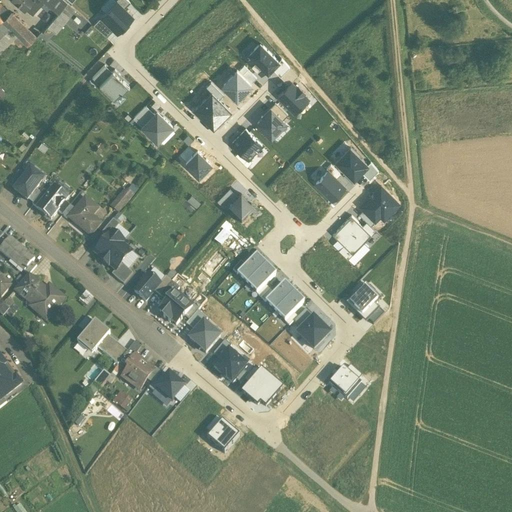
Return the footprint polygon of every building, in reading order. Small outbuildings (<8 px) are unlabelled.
[(15,0),(26,8),(32,0),(15,0)] [(32,0),(26,8),(33,14),(41,5),(48,10),(51,7),(59,14),(68,2),(64,0),(32,0)] [(116,0),(117,0),(117,1),(125,8),(131,2),(128,0),(116,0)] [(102,17),(115,29),(118,32),(133,16),(125,8),(117,1),(102,17)] [(68,2),(59,14),(48,27),(56,34),(76,10),(68,2)] [(10,14),(2,6),(2,7),(0,8),(0,15),(4,19),(10,14)] [(35,37),(10,13),(10,14),(4,19),(2,20),(18,35),(24,41),(28,45),(35,37)] [(102,17),(94,25),(107,38),(115,29),(102,17)] [(18,35),(2,20),(0,22),(0,51),(13,40),(18,35)] [(18,35),(13,40),(19,46),(24,41),(18,35)] [(268,72),(272,68),(279,61),(260,43),(250,53),(252,56),(248,60),(262,74),(266,70),(268,72)] [(272,68),(280,76),(289,67),(282,58),(279,61),(272,68)] [(93,77),(100,84),(112,72),(105,65),(93,77)] [(244,65),(239,70),(252,83),(257,78),(244,65)] [(289,67),(280,76),(289,85),(292,82),(297,76),(289,67)] [(112,72),(100,84),(114,99),(121,92),(122,94),(129,87),(119,76),(121,75),(115,69),(112,72)] [(242,93),(251,85),(237,71),(223,85),(239,101),(245,96),(242,93)] [(212,92),(219,99),(224,95),(211,82),(207,87),(212,92)] [(297,87),(292,82),(289,85),(278,96),(295,112),(308,98),(303,93),(304,92),(299,86),(297,87)] [(196,109),(214,127),(231,110),(219,99),(212,92),(196,109)] [(283,120),(288,114),(277,103),(272,109),(283,120)] [(146,105),(134,118),(142,126),(154,113),(146,105)] [(286,123),(283,120),(272,109),(258,123),(272,137),(286,123)] [(158,142),(173,126),(157,111),(154,113),(142,126),(158,142)] [(240,150),(249,158),(262,145),(246,129),(232,142),(240,150)] [(179,155),(186,162),(195,154),(188,147),(179,155)] [(361,171),(368,164),(350,147),(336,161),(354,179),(361,171)] [(249,158),(240,150),(235,155),(247,167),(252,162),(249,158)] [(186,162),(186,163),(201,178),(209,171),(207,168),(211,164),(198,151),(195,154),(186,162)] [(361,171),(370,180),(379,170),(371,162),(368,164),(361,171)] [(329,170),(336,178),(340,173),(331,164),(327,168),(329,170)] [(14,192),(27,202),(28,201),(36,191),(44,180),(31,170),(25,178),(15,191),(14,192)] [(315,184),(332,201),(345,187),(336,178),(329,170),(315,184)] [(11,187),(15,191),(25,178),(19,173),(11,187)] [(308,185),(304,189),(317,202),(321,198),(308,185)] [(381,186),(360,206),(363,209),(375,221),(381,216),(384,219),(399,204),(381,186)] [(230,188),(217,201),(226,209),(239,196),(230,188)] [(68,199),(54,189),(49,196),(38,210),(45,216),(48,212),(54,217),(56,214),(58,212),(65,202),(68,199)] [(113,208),(122,214),(135,195),(126,189),(113,208)] [(324,209),(317,202),(304,189),(291,203),(311,222),(324,209)] [(36,191),(28,201),(33,205),(41,195),(36,191)] [(33,206),(38,210),(49,196),(44,192),(41,195),(33,205),(33,206)] [(241,194),(239,196),(226,209),(242,225),(257,209),(241,194)] [(76,211),(69,219),(69,220),(91,238),(102,225),(93,217),(99,210),(86,199),(76,211)] [(63,216),(70,206),(65,202),(58,212),(63,216)] [(76,211),(70,206),(63,216),(68,221),(69,220),(69,219),(76,211)] [(367,221),(371,225),(375,221),(363,209),(359,214),(367,221)] [(352,215),(333,234),(344,245),(353,254),(372,235),(363,226),(352,215)] [(113,221),(102,234),(107,239),(112,233),(113,233),(119,226),(113,221)] [(371,225),(367,221),(363,226),(372,235),(376,230),(371,225)] [(113,233),(112,233),(107,239),(95,254),(101,259),(100,260),(108,267),(109,266),(116,271),(116,272),(122,265),(132,253),(122,245),(124,243),(113,233)] [(11,239),(0,252),(23,272),(34,259),(11,239)] [(353,254),(344,245),(339,250),(348,259),(353,254)] [(237,276),(247,286),(266,266),(257,256),(245,268),(237,276)] [(233,272),(237,276),(245,268),(241,263),(233,272)] [(133,275),(122,265),(116,272),(116,271),(112,276),(124,286),(133,275)] [(276,275),(266,266),(247,286),(257,295),(265,287),(276,275)] [(174,281),(179,275),(173,270),(168,276),(174,281)] [(149,275),(134,293),(146,303),(161,285),(149,275)] [(0,278),(0,294),(3,297),(11,288),(0,278)] [(26,279),(15,292),(20,296),(31,284),(26,279)] [(155,293),(160,297),(172,283),(167,279),(155,293)] [(55,298),(34,280),(31,284),(20,296),(25,301),(27,299),(42,312),(39,316),(47,323),(66,301),(58,294),(55,298)] [(160,297),(167,302),(174,293),(175,294),(179,290),(172,283),(160,297)] [(265,304),(275,313),(294,293),(284,284),(274,295),(265,304)] [(257,295),(261,300),(269,291),(265,287),(257,295)] [(363,287),(346,305),(353,312),(355,309),(364,318),(365,317),(375,307),(379,303),(363,287)] [(261,300),(265,304),(274,295),(269,291),(261,300)] [(167,303),(160,312),(165,316),(163,318),(170,323),(171,322),(176,326),(184,317),(185,318),(192,309),(191,308),(175,294),(174,293),(167,302),(167,303)] [(304,303),(294,293),(275,313),(285,323),(294,315),(304,303)] [(192,309),(185,318),(190,322),(198,312),(201,308),(195,303),(191,308),(192,309)] [(3,305),(0,308),(0,315),(3,318),(10,310),(3,305)] [(365,317),(374,326),(384,315),(375,307),(365,317)] [(294,323),(302,332),(313,320),(315,319),(306,311),(298,319),(294,323)] [(208,320),(198,312),(190,322),(186,325),(195,333),(204,323),(208,320)] [(294,315),(285,323),(290,328),(294,323),(298,319),(294,315)] [(86,331),(91,320),(85,318),(80,328),(86,331)] [(302,332),(298,335),(314,350),(329,335),(324,331),(325,330),(319,324),(318,325),(313,320),(302,332)] [(95,322),(80,341),(95,353),(98,349),(108,337),(110,334),(95,322)] [(220,338),(204,323),(195,333),(189,340),(206,354),(220,338)] [(117,344),(108,337),(98,349),(106,356),(117,344)] [(225,342),(213,355),(220,361),(227,351),(231,347),(225,342)] [(127,353),(117,344),(106,356),(118,366),(120,364),(127,353)] [(227,351),(220,361),(214,367),(221,374),(226,379),(227,378),(233,384),(236,381),(244,372),(247,368),(227,351)] [(127,353),(120,364),(126,368),(133,358),(127,353)] [(143,361),(135,355),(133,358),(126,368),(128,370),(123,377),(134,385),(133,386),(140,391),(147,381),(154,371),(142,362),(143,361)] [(0,378),(10,370),(0,357),(0,378)] [(358,382),(362,377),(351,367),(347,372),(358,382)] [(248,376),(244,381),(250,387),(262,373),(255,368),(248,376)] [(161,373),(155,369),(154,371),(147,381),(152,384),(159,375),(161,373)] [(358,382),(347,372),(344,369),(329,385),(347,401),(362,385),(358,382)] [(22,385),(10,370),(0,378),(0,402),(3,400),(22,385)] [(244,372),(236,381),(241,385),(244,381),(248,376),(244,372)] [(281,390),(262,373),(250,387),(243,394),(258,406),(260,403),(266,408),(281,390)] [(159,375),(152,384),(149,389),(153,394),(157,390),(157,389),(165,379),(159,375)] [(165,379),(157,389),(157,390),(172,402),(185,388),(169,375),(165,379)] [(328,392),(324,397),(337,409),(341,404),(328,392)] [(131,401),(121,393),(113,402),(127,413),(130,410),(126,408),(131,401)] [(342,413),(337,409),(324,397),(321,395),(306,411),(327,430),(342,413)] [(188,408),(204,422),(215,410),(199,396),(188,408)] [(217,418),(206,431),(212,436),(223,423),(217,418)] [(239,437),(223,423),(212,436),(208,441),(224,454),(239,437)]
